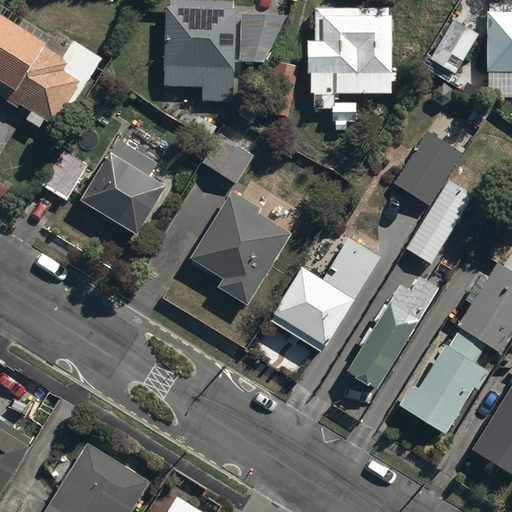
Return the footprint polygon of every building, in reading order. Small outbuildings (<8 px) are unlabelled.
[(235,6),(161,7),(162,92),(201,92),(201,102),(236,102),(235,6)] [(388,9),(315,9),(315,40),(307,40),(307,72),(310,72),(310,94),(314,94),(314,110),(333,110),(333,123),(336,123),(336,132),(346,132),(346,122),(357,122),(357,103),(335,103),(335,93),(393,93),(393,88),(400,88),(400,19),(393,19),(393,15),(388,15),(388,9)] [(511,12),(488,13),(488,80),(511,80),(511,12)] [(47,42),(2,14),(0,16),(0,100),(19,113),(21,109),(32,116),(27,123),(41,132),(45,125),(56,131),(62,121),(66,123),(104,63),(75,45),(64,62),(43,48),(47,42)] [(454,14),(429,53),(456,68),(479,29),(454,14)] [(289,18),(243,16),(243,64),(267,64),(289,18)] [(300,68),(275,64),(265,115),(290,120),(300,68)] [(396,186),(426,206),(461,156),(431,135),(396,186)] [(223,139),(204,169),(233,188),(253,158),(223,139)] [(120,145),(81,204),(136,241),(168,193),(150,181),(157,170),(120,145)] [(46,192),(66,204),(89,169),(68,156),(46,192)] [(474,195),(449,179),(406,248),(432,264),(474,195)] [(0,180),(0,198),(9,205),(18,192),(0,180)] [(234,200),(194,265),(226,285),(221,294),(248,311),(294,237),(234,200)] [(325,238),(273,322),(324,356),(384,260),(351,239),(344,250),(325,238)] [(511,340),(511,258),(505,270),(499,266),(490,280),(482,275),(465,304),(472,308),(458,330),(462,332),(451,351),(446,348),(437,364),(433,362),(423,378),(427,380),(418,395),(411,390),(399,410),(447,437),(475,392),(480,394),(491,375),(477,367),(487,350),(501,359),(511,340)] [(400,290),(348,376),(377,394),(439,295),(419,284),(412,297),(400,290)] [(511,394),(472,457),(511,482),(511,394)] [(0,501),(34,444),(0,424),(0,501)] [(89,446),(48,511),(133,511),(151,484),(89,446)] [(206,511),(180,496),(170,511),(206,511)]
